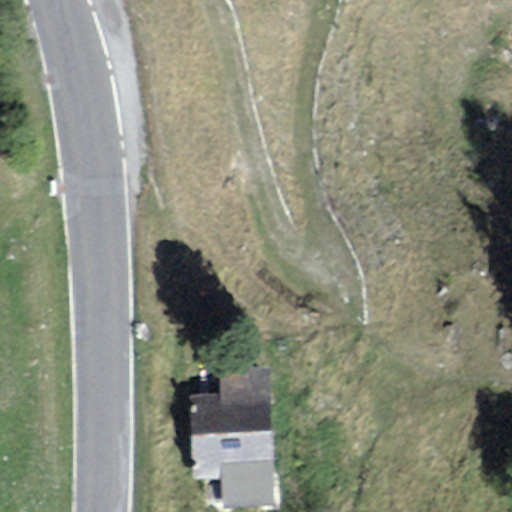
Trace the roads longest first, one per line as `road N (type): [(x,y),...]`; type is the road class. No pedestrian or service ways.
road 1 (track): [(324,0),(303,97),(308,184),(324,252),(304,267),(279,246),(211,0)]
road 2 (tertiary): [(102,511),(98,198),(77,72),(55,0)]
